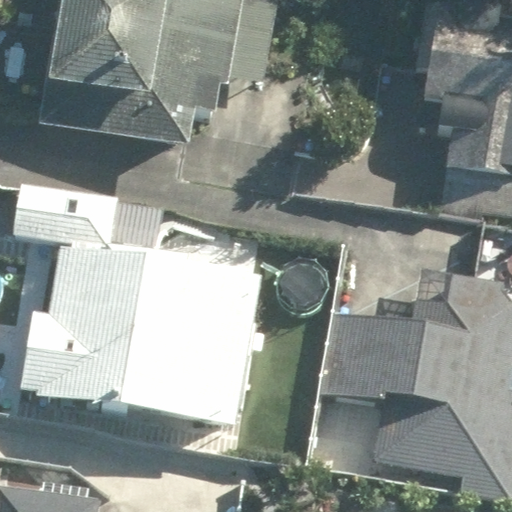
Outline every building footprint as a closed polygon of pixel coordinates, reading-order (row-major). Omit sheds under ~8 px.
[(56,0),(38,141),(185,161),(189,130),(220,134),(237,2),(266,6),(267,0),(56,0)] [(511,53),(485,52),(488,18),(422,13),(413,134),(453,137),(449,188),(511,192),(511,53)] [(255,382),(261,335),(244,333),(250,294),(52,268),(44,327),(25,325),(12,418),(229,447),(238,380),(255,382)] [(380,417),(375,481),(454,487),(452,506),(511,511),(511,426),(509,427),(511,389),(511,285),(415,277),(411,333),(326,325),(319,412),(380,417)] [(78,511),(0,503),(0,511),(78,511)]
